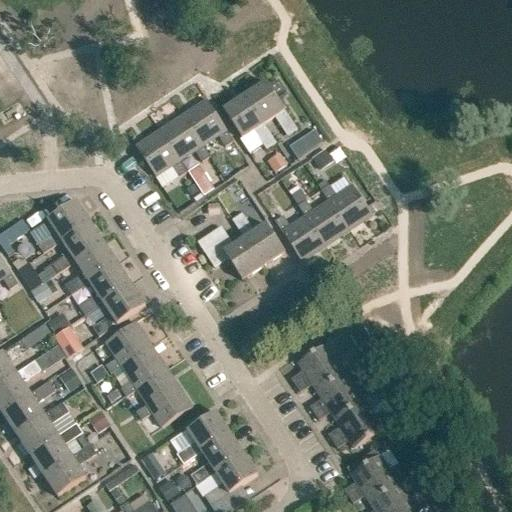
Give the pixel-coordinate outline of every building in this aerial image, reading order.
[(263,127),(263,126),(274,119),(286,138),(297,131),(265,84),(244,99),(263,127)] [(275,145),(263,126),(263,127),(244,99),(223,113),(242,141),(253,133),(265,152),(275,145)] [(202,148),(203,148),(217,138),(225,149),(233,144),(226,133),(226,132),(206,102),(182,118),(202,148)] [(210,159),(203,148),(202,148),(182,118),(159,133),(179,164),(179,163),(194,154),(202,165),(210,159)] [(314,132),(303,139),(313,153),(324,146),(314,132)] [(187,174),(179,163),(179,164),(159,133),(135,149),(155,180),(171,169),(178,180),(187,174)] [(325,151),(311,160),(320,173),(334,163),(325,151)] [(280,155),(268,163),(275,175),(287,167),(280,155)] [(206,179),(195,186),(202,196),(212,189),(206,179)] [(194,186),(186,191),(191,199),(199,194),(194,186)] [(328,203),(349,234),(372,218),(352,188),(336,198),(329,187),(321,193),(328,204),(328,203)] [(306,218),(326,249),(349,234),(328,203),(328,204),(313,213),(306,202),(297,208),(305,219),(306,218)] [(61,243),(89,224),(75,203),(47,222),(55,234),(36,246),(43,256),(62,244),(61,243)] [(220,206),(208,207),(209,217),(221,216),(220,206)] [(244,240),(263,269),(284,254),(266,226),(254,234),(242,216),(232,222),(244,241),(244,240)] [(274,223),(302,265),(326,249),(306,218),(305,219),(290,229),(283,218),(274,223)] [(75,264),(103,245),(89,224),(61,243),(62,244),(69,255),(50,267),(57,277),(75,265),(75,264)] [(10,249),(25,239),(17,228),(0,239),(0,246),(9,260),(14,256),(10,249)] [(244,240),(244,241),(233,248),(221,230),(211,236),(213,239),(200,248),(214,270),(228,261),(242,283),(263,269),(244,240)] [(89,285),(117,266),(103,245),(75,264),(75,265),(83,275),(64,288),(71,298),(89,285)] [(0,282),(2,281),(9,292),(17,287),(0,260),(0,282)] [(103,306),(131,287),(117,266),(89,285),(97,296),(78,309),(84,319),(103,306)] [(50,267),(44,272),(50,281),(57,277),(50,267)] [(41,287),(30,294),(37,305),(48,298),(41,287)] [(103,306),(111,317),(91,330),(98,340),(145,308),(131,287),(103,306)] [(60,319),(48,326),(55,337),(67,329),(60,319)] [(155,353),(135,325),(105,345),(116,361),(105,368),(110,377),(121,369),(124,374),(155,353)] [(84,349),(70,328),(55,338),(69,360),(84,349)] [(362,329),(350,338),(357,348),(369,340),(362,329)] [(0,387),(16,377),(15,376),(8,365),(27,353),(20,342),(0,356),(0,387)] [(327,346),(298,366),(303,373),(308,380),(337,361),(327,346)] [(57,348),(46,356),(53,367),(65,359),(57,348)] [(143,401),(173,381),(155,353),(124,374),(131,384),(120,391),(126,400),(137,392),(143,401)] [(337,361),(308,380),(312,387),(317,394),(346,375),(337,361)] [(30,397),(29,397),(22,386),(41,374),(34,363),(15,376),(16,377),(0,387),(0,413),(2,416),(30,397)] [(102,369),(92,376),(97,384),(108,378),(102,369)] [(72,371),(62,377),(72,392),(81,385),(72,371)] [(346,375),(317,394),(322,401),(326,408),(355,389),(346,375)] [(298,376),(291,381),(296,388),(303,383),(298,376)] [(173,381),(143,401),(147,407),(136,415),(141,423),(152,416),(162,430),(192,410),(173,381)] [(303,383),(296,388),(300,395),(307,390),(303,383)] [(44,418),(43,418),(36,407),(55,394),(48,384),(29,397),(30,397),(2,416),(16,437),(44,418)] [(355,389),(326,408),(331,415),(335,422),(365,403),(355,389)] [(365,403),(335,422),(340,429),(345,436),(374,417),(365,403)] [(317,404),(310,409),(314,416),(322,411),(317,404)] [(58,439),(57,438),(50,428),(69,415),(62,405),(43,418),(44,418),(16,437),(29,458),(58,439)] [(322,411),(314,416),(319,423),(326,418),(322,411)] [(99,413),(87,421),(97,436),(110,428),(99,413)] [(201,454),(229,435),(215,414),(187,433),(195,444),(176,457),(183,467),(201,454)] [(374,417),(345,436),(349,443),(354,451),(383,431),(374,417)] [(83,436),(76,426),(57,438),(58,439),(29,458),(43,478),(72,460),(71,459),(64,448),(83,436)] [(335,432),(328,437),(333,444),(340,439),(335,432)] [(215,475),(243,456),(229,435),(201,454),(209,465),(190,478),(197,488),(215,475)] [(340,439),(333,444),(337,451),(345,446),(340,439)] [(72,460),(43,478),(57,499),(85,480),(78,469),(97,457),(90,447),(71,459),(72,460)] [(215,475),(222,486),(204,499),(212,511),(233,511),(250,501),(241,488),(258,477),(243,456),(215,475)] [(380,458),(351,477),(356,485),(360,492),(389,472),(380,458)] [(159,466),(148,473),(155,483),(165,476),(159,466)] [(389,472),(360,492),(365,498),(370,505),(399,486),(389,472)] [(168,484),(160,490),(168,502),(176,496),(168,484)] [(399,486),(370,505),(373,511),(390,511),(408,500),(399,486)] [(351,488),(344,493),(348,499),(356,495),(351,488)] [(356,495),(348,499),(353,506),(360,501),(356,495)] [(415,511),(408,500),(390,511),(415,511)] [(102,511),(96,503),(88,509),(89,511),(102,511)]
